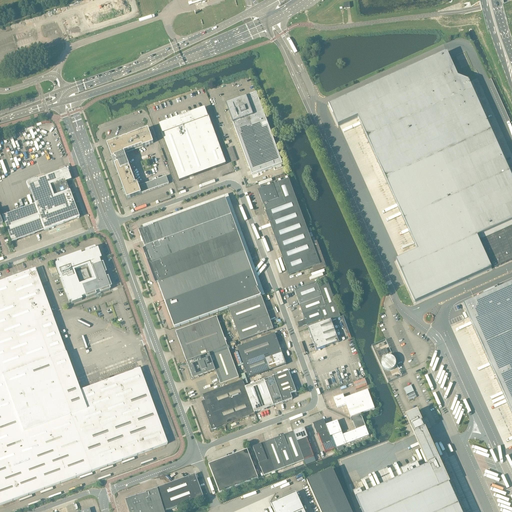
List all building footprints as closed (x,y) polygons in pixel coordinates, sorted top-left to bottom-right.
[(449,58),(447,53),(329,106),(338,127),(340,126),(358,118),(418,251),(400,259),(396,261),(415,304),(491,269),(479,241),(482,240),(495,268),(511,259),(511,178),(469,82),(458,78),(449,58)] [(252,175),(256,174),(282,164),(281,161),(279,155),(272,135),(265,116),(257,96),(256,93),(253,95),(251,95),(250,95),(250,96),(249,96),(235,101),(226,104),(252,175)] [(186,113),(183,114),(181,115),(182,116),(159,125),(163,134),(162,134),(179,181),(220,166),(226,164),(220,147),(209,117),(208,117),(205,108),(186,115),(186,114),(186,113)] [(151,128),(107,144),(114,164),(158,148),(151,128)] [(232,163),(237,161),(232,147),(227,149),(232,163)] [(160,165),(120,180),(127,200),(171,184),(166,171),(163,172),(160,165)] [(66,182),(71,181),(67,170),(27,184),(35,204),(2,216),(11,243),(12,243),(12,242),(79,218),(66,182)] [(268,186),(258,189),(268,217),(278,214),(276,209),(297,202),(290,183),(270,190),(268,186)] [(158,283),(165,303),(167,309),(172,322),(174,328),(191,322),(220,312),(261,297),(259,292),(261,290),(257,287),(259,285),(256,282),(257,280),(254,277),(255,275),(252,272),(250,267),(245,253),(246,251),(243,248),(245,246),(241,243),(225,199),(220,201),(172,219),(170,213),(165,215),(167,221),(139,231),(146,250),(144,251),(152,272),(151,272),(153,276),(154,276),(156,283),(158,283)] [(280,219),(270,223),(281,251),(290,247),(289,243),(309,235),(302,217),(282,224),(280,219)] [(95,250),(94,248),(84,251),(85,254),(81,255),(80,253),(56,262),(57,264),(55,265),(64,289),(69,303),(71,302),(72,304),(82,300),(81,298),(85,297),(86,299),(110,290),(109,288),(112,287),(108,277),(105,278),(104,274),(106,273),(103,263),(100,264),(99,260),(101,259),(97,249),(95,250)] [(292,253),(283,257),(293,285),(303,281),(301,276),(321,269),(314,250),(294,258),(292,253)] [(41,284),(47,282),(42,267),(36,269),(41,284)] [(38,279),(35,269),(19,275),(3,281),(0,282),(0,505),(12,501),(28,495),(28,496),(28,495),(43,489),(44,490),(44,489),(59,484),(60,484),(60,483),(75,478),(76,478),(91,472),(91,473),(91,472),(106,466),(106,467),(107,467),(107,466),(121,461),(122,461),(136,455),(136,456),(137,456),(137,455),(151,450),(152,450),(167,444),(164,435),(164,434),(163,435),(160,426),(161,426),(161,425),(160,425),(157,416),(153,407),(154,407),(154,406),(153,406),(150,398),(150,397),(146,388),(147,388),(146,388),(143,379),(144,379),(143,378),(143,379),(140,369),(139,369),(125,375),(124,374),(124,375),(109,380),(108,378),(104,379),(105,382),(94,386),(94,385),(94,386),(79,391),(76,382),(77,382),(76,382),(73,373),(73,372),(72,373),(69,364),(70,363),(69,363),(66,354),(67,354),(66,354),(62,345),(63,345),(63,344),(62,345),(59,336),(60,335),(59,335),(55,326),(56,326),(55,326),(54,322),(52,317),(53,317),(53,316),(52,316),(49,307),(48,307),(45,298),(46,298),(45,297),(42,288),(38,279),(39,279),(39,278),(38,279)] [(322,297),(318,287),(317,282),(294,290),(300,305),(322,297)] [(331,320),(340,317),(328,283),(318,287),(322,297),(300,305),(303,315),(320,309),(323,319),(324,322),(331,320)] [(471,302),(463,305),(465,310),(469,317),(511,413),(511,283),(474,300),(471,302)] [(241,341),(267,332),(273,329),(271,322),(261,297),(229,309),(241,341)] [(303,315),(306,322),(307,325),(323,319),(320,309),(303,315)] [(227,330),(223,319),(218,321),(217,317),(176,332),(187,363),(209,355),(209,354),(228,347),(222,332),(227,330)] [(243,363),(280,349),(275,334),(237,348),(243,363)] [(209,355),(216,371),(221,385),(239,378),(234,365),(228,347),(209,354),(209,355)] [(280,349),(243,363),(249,379),(286,365),(280,349)] [(193,380),(216,371),(209,355),(187,363),(193,380)] [(276,385),(291,379),(289,371),(273,377),(276,385)] [(283,403),(276,385),(273,377),(264,381),(274,406),(283,403)] [(291,394),(296,392),(291,379),(276,385),(283,403),(292,399),(291,394)] [(359,390),(368,387),(366,379),(356,383),(359,390)] [(255,413),(245,387),(243,381),(203,395),(205,401),(201,402),(212,430),(220,427),(255,414),(255,413)] [(255,413),(274,406),(264,381),(245,387),(255,413)] [(351,418),(361,414),(375,409),(368,390),(344,399),(344,398),(346,397),(345,394),(334,399),(337,408),(346,405),(351,418)] [(461,511),(449,485),(450,484),(417,412),(405,417),(428,467),(420,470),(417,462),(400,470),(404,478),(363,496),(360,488),(353,492),(361,511),(461,511)] [(356,430),(365,427),(361,414),(351,418),(356,430)] [(317,435),(327,431),(326,426),(324,421),(313,425),(317,435)] [(342,435),(343,435),(337,421),(326,426),(327,431),(330,436),(332,442),(335,449),(346,445),(342,435)] [(342,435),(346,445),(369,436),(365,427),(356,430),(343,435),(342,435)] [(297,442),(308,438),(304,428),(293,432),(297,442)] [(317,435),(318,434),(320,440),(330,436),(327,431),(317,435)] [(297,442),(293,432),(284,436),(295,464),(304,461),(301,453),(299,448),(297,442)] [(286,468),(295,464),(284,436),(275,439),(286,468)] [(322,445),(332,442),(330,436),(320,440),(322,445)] [(299,448),(309,444),(307,439),(308,438),(297,442),(299,448)] [(276,471),(286,468),(275,439),(265,443),(276,471)] [(332,442),(322,445),(325,453),(326,458),(336,454),(335,449),(332,442)] [(264,476),(276,471),(265,443),(266,446),(262,448),(261,445),(253,448),(259,464),(260,468),(261,468),(264,476)] [(301,453),(311,450),(309,444),(299,448),(301,453)] [(220,493),(258,478),(247,450),(232,456),(209,464),(220,493)] [(311,450),(301,453),(304,461),(306,465),(316,462),(314,457),(311,450)] [(320,511),(351,511),(333,470),(307,481),(320,511)] [(204,498),(195,475),(158,488),(158,489),(165,511),(204,498)] [(164,511),(165,511),(158,489),(146,493),(146,494),(136,497),(133,497),(133,498),(126,500),(129,511),(164,511)] [(304,511),(296,493),(271,504),(274,511),(304,511)]
